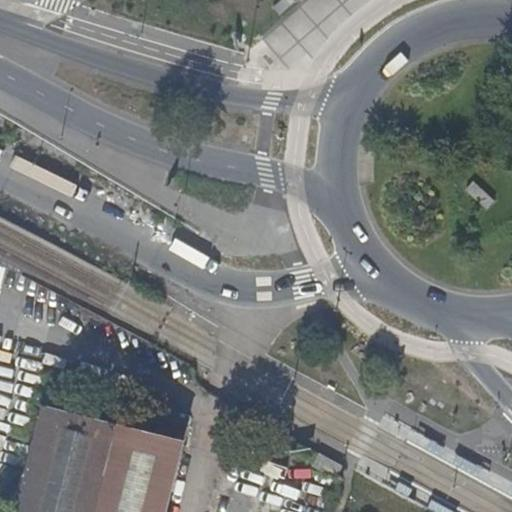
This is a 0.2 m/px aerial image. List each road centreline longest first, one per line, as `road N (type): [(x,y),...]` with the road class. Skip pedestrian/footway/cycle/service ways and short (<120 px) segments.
road 1 (primary): [(0,175),(228,281),(257,285),(378,270)]
road 2 (primary): [(361,72),(295,102),(248,98),(201,90),(0,18)]
road 3 (primary): [(0,71),(133,138),(287,177),(337,204)]
road 4 (motorway): [(280,0),(476,209),(511,234)]
road 5 (motorway): [(511,135),(384,0)]
road 6 (primary): [(511,15),(428,21),(361,72)]
road 7 (primary): [(361,72),(333,135),(337,204)]
road 8 (primary): [(427,301),(511,403)]
